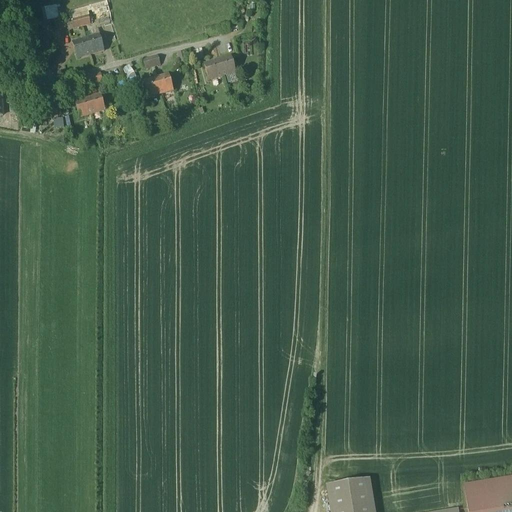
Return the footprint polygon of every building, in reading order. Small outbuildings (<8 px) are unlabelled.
[(44,9),(47,23),(60,19),(57,6),(44,9)] [(72,21),(67,22),(69,29),(74,28),(74,29),(90,25),(88,16),(72,20),(72,21)] [(205,29),(207,37),(229,33),(227,25),(205,29)] [(100,36),(72,44),(77,60),(104,52),(100,36)] [(184,51),(177,53),(180,63),(186,61),(184,51)] [(158,56),(142,60),(145,68),(160,64),(158,56)] [(231,58),(204,65),(208,81),(235,74),(231,58)] [(128,76),(134,74),(131,66),(124,68),(128,76)] [(100,72),(85,75),(88,84),(103,81),(100,72)] [(168,75),(142,83),(147,98),(173,90),(168,75)] [(101,94),(74,101),(79,117),(105,109),(101,94)] [(55,129),(64,128),(64,119),(54,119),(55,129)] [(511,511),(511,478),(464,487),(468,511),(511,511)] [(373,511),(368,482),(327,488),(331,511),(373,511)]
